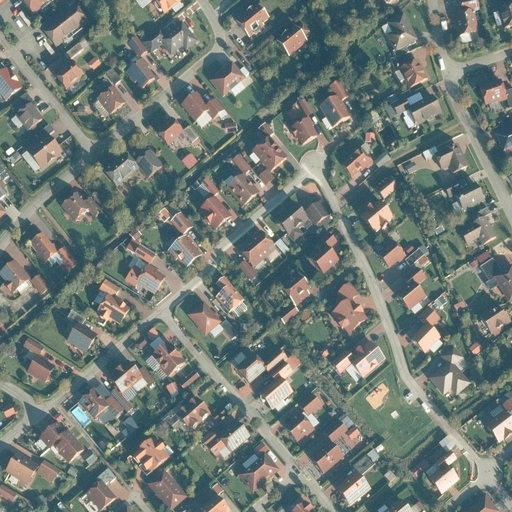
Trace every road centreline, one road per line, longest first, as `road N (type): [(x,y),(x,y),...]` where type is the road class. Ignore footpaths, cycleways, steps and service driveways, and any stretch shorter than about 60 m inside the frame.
road 1 (residential): [(316,166),(403,375),(484,474)]
road 2 (residential): [(94,155),(225,42),(198,0)]
road 3 (residential): [(316,166),(158,310)]
road 4 (residential): [(158,310),(293,472)]
road 5 (residential): [(448,73),(511,218)]
road 6 (residential): [(158,310),(39,411)]
road 7 (residential): [(0,34),(94,155)]
road 8 (residential): [(0,246),(94,155)]
